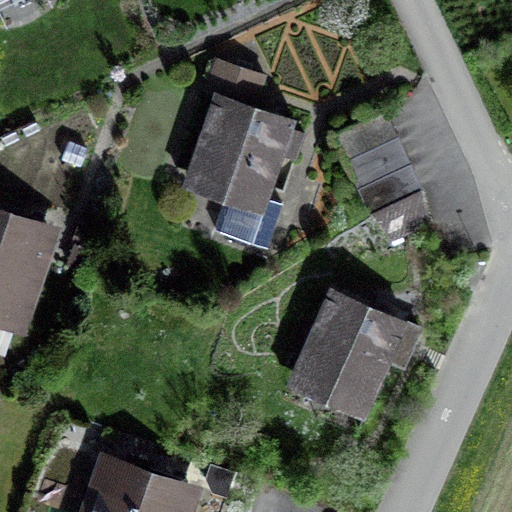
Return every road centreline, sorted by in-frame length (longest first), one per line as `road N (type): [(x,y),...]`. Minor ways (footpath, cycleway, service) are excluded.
road 1 (residential): [(511,271),(405,511)]
road 2 (residential): [(511,187),(418,0)]
